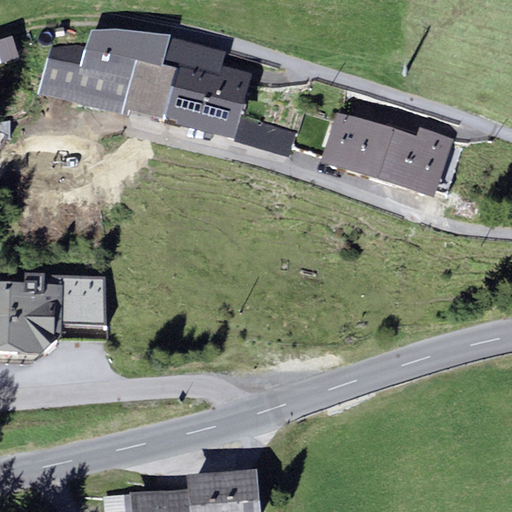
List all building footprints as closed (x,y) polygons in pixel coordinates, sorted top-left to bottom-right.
[(121,114),(134,64),(53,43),(38,97),(120,119),(121,114)] [(234,144),(252,79),(176,59),(174,69),(136,59),(134,64),(121,114),(234,144)] [(369,185),(387,132),(333,114),(315,167),(369,185)] [(387,132),(369,185),(432,205),(453,142),(412,129),(409,139),(387,132)] [(62,331),(61,271),(0,271),(0,352),(43,351),(62,331)] [(262,511),(259,460),(185,464),(186,480),(196,479),(198,511),(262,511)] [(198,511),(196,479),(186,480),(128,484),(130,511),(198,511)]
